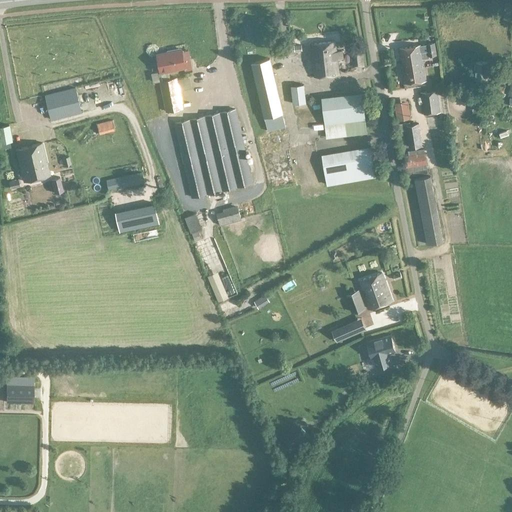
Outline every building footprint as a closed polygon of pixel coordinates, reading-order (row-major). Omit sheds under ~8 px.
[(311,45),(315,77),(339,74),(335,42),(311,45)] [(429,58),(428,56),(436,55),(434,43),(399,48),(402,62),(413,61),(414,68),(424,66),(423,59),(429,58)] [(181,49),(158,54),(161,71),(163,80),(159,81),(165,111),(183,108),(180,92),(179,91),(177,79),(177,77),(170,78),(168,70),(185,67),(181,50),(181,49)] [(363,50),(353,51),(354,67),(364,66),(363,50)] [(270,58),(251,62),(268,131),(286,127),(282,113),(283,113),(270,58)] [(413,61),(402,62),(405,83),(426,80),(424,66),(414,68),(413,61)] [(475,62),(476,78),(476,87),(484,87),(484,78),(490,78),(490,70),(487,70),(487,62),(475,62)] [(182,84),(183,97),(195,96),(194,83),(182,84)] [(293,104),(306,102),(304,84),(290,86),(293,104)] [(51,120),(82,112),(76,87),(45,95),(51,120)] [(420,92),(423,115),(441,112),(438,90),(420,92)] [(363,92),(321,97),(324,125),(366,120),(363,92)] [(411,118),(408,100),(394,102),(397,120),(411,118)] [(485,100),(471,101),(472,113),(485,112),(485,100)] [(253,183),(235,108),(174,123),(191,197),(253,183)] [(112,120),(97,124),(100,134),(115,130),(112,120)] [(422,146),(419,123),(410,124),(410,122),(399,123),(400,130),(406,129),(408,148),(422,146)] [(9,125),(0,126),(0,143),(9,141),(12,141),(9,125)] [(16,149),(24,181),(50,175),(42,143),(16,149)] [(327,185),(376,176),(370,146),(321,154),(327,185)] [(424,149),(407,151),(408,155),(402,156),(404,167),(405,167),(406,177),(427,174),(424,149)] [(49,165),(58,164),(57,152),(48,152),(49,165)] [(142,172),(107,180),(109,190),(145,182),(142,172)] [(414,179),(421,215),(427,245),(444,241),(437,212),(430,176),(414,179)] [(63,191),(60,177),(51,179),(54,194),(63,191)] [(20,187),(18,179),(9,181),(10,189),(20,187)] [(216,213),(220,226),(242,219),(237,205),(222,209),(223,211),(216,213)] [(195,239),(207,234),(199,219),(188,224),(195,239)] [(382,272),(360,280),(363,289),(365,288),(368,295),(365,296),(370,308),(392,301),(382,272)] [(364,308),(361,298),(350,302),(354,312),(364,308)] [(398,322),(402,331),(414,327),(410,317),(398,322)] [(365,328),(361,318),(333,331),(337,341),(365,328)] [(388,352),(395,350),(391,335),(367,342),(371,357),(374,356),(377,367),(391,363),(388,352)] [(268,369),(259,375),(262,379),(271,373),(268,369)] [(280,392),(289,389),(286,381),(277,384),(280,392)] [(34,403),(34,385),(6,384),(6,402),(34,403)] [(263,392),(269,400),(279,393),(274,385),(263,392)] [(301,427),(287,443),(295,450),(309,434),(301,427)]
